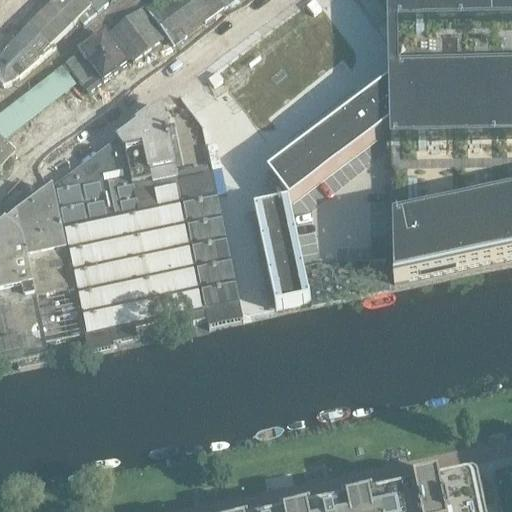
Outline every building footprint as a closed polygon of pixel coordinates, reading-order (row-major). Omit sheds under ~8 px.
[(0,73),(12,87),(93,13),(80,0),(67,0),(0,61),(0,73)] [(322,0),(314,0),(197,80),(243,148),(367,64),(322,0)] [(511,0),(387,0),(390,87),(391,131),(394,287),(511,261),(511,0)] [(145,8),(121,27),(144,57),(168,38),(145,8)] [(71,70),(90,95),(141,57),(123,32),(71,70)] [(67,69),(0,115),(0,166),(19,154),(8,138),(80,88),(67,69)] [(290,207),(391,131),(390,87),(268,177),(290,207)] [(243,325),(213,179),(179,186),(163,112),(54,194),(86,342),(88,353),(140,342),(137,331),(207,316),(210,332),(243,325)] [(289,207),(255,214),(276,313),(311,306),(302,266),(289,207)] [(386,264),(385,243),(372,244),(373,265),(386,264)] [(383,268),(370,268),(370,279),(383,279),(383,268)] [(483,511),(480,493),(479,492),(479,491),(478,489),(477,489),(476,488),(474,487),(473,487),(471,487),(353,511),(483,511)]
